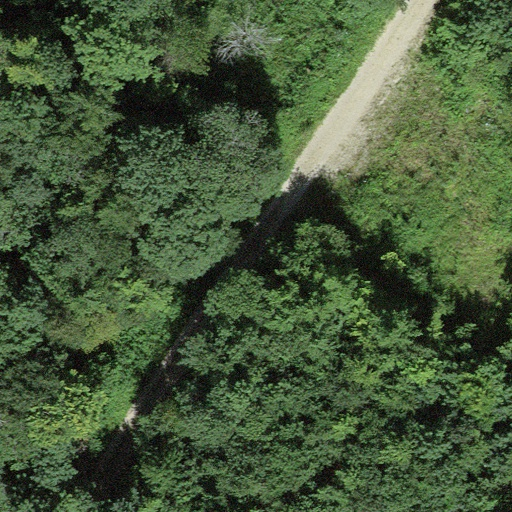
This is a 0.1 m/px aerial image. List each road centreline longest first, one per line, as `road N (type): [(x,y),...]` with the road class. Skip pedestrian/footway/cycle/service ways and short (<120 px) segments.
road 1 (track): [(94,511),(144,397),(421,0)]
road 2 (track): [(470,511),(511,393)]
